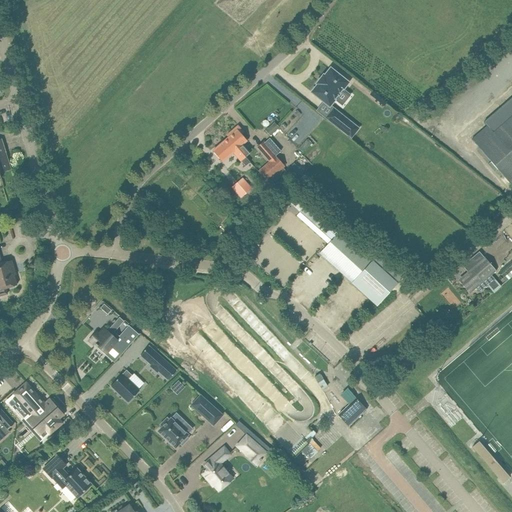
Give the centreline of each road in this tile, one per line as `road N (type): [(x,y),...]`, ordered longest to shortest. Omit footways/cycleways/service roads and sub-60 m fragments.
road 1 (unclassified): [(113,253),(139,180),(289,48),(331,0)]
road 2 (unclassified): [(383,395),(358,379),(356,359),(283,295),(234,270),(113,253)]
road 3 (unclassified): [(179,511),(20,341)]
road 4 (residential): [(0,30),(60,253)]
